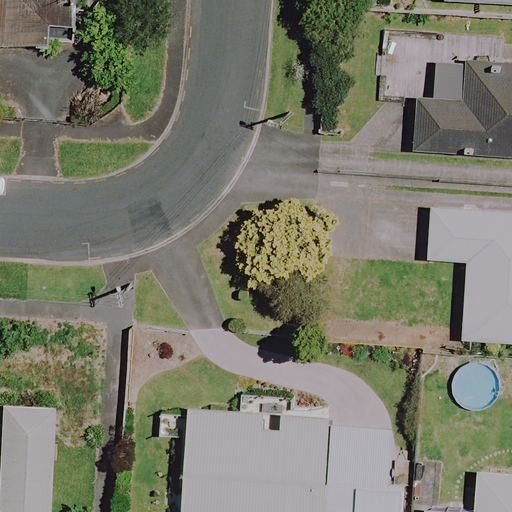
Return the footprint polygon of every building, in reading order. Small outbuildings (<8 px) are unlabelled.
[(64,0),(0,0),(0,41),(48,46),(50,21),(63,22),(64,0)] [(511,47),(447,44),(446,63),(423,62),(418,151),(511,156),(511,47)] [(430,258),(453,259),(451,285),(468,286),(464,339),(511,342),(511,211),(434,207),(430,258)] [(0,506),(0,511),(51,511),(56,406),(7,403),(2,506),(0,506)] [(393,422),(161,410),(159,443),(182,445),(180,493),(163,492),(161,511),(402,511),(404,492),(390,491),(393,422)] [(511,511),(511,474),(479,473),(476,511),(446,511),(424,511),(423,511),(511,511)]
